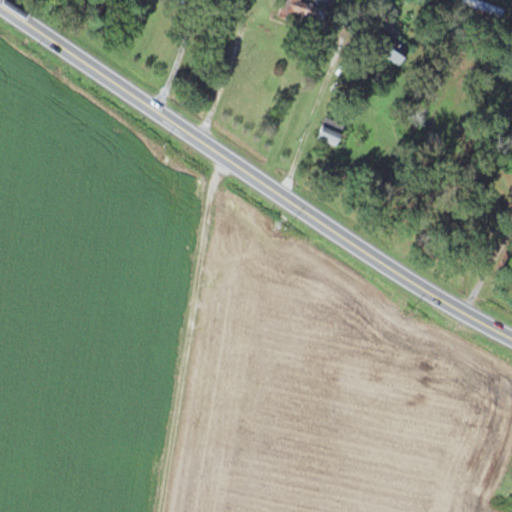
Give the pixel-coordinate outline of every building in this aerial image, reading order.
[(278,0),(273,14),(310,27),(317,7),(296,0),(278,0)] [(456,0),(455,3),(497,17),(500,8),(475,0),(456,0)] [(366,55),(388,59),(393,34),(371,30),(366,55)] [(339,126),(319,114),(306,135),(327,147),(339,126)] [(378,368),(391,342),(375,334),(361,360),(378,368)]
